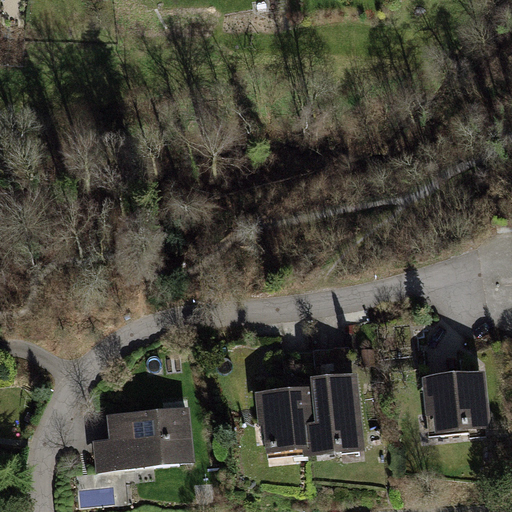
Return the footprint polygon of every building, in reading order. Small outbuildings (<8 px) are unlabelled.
[(374,348),(361,349),(363,366),(376,365),(374,348)] [(486,370),(422,376),(430,438),(494,429),(486,370)] [(309,378),(310,387),(315,423),(306,424),(308,454),(308,458),(365,452),(357,372),(309,378)] [(310,387),(254,393),(257,427),(263,426),(267,458),(308,454),(306,424),(315,423),(310,387)] [(188,408),(105,414),(108,441),(92,443),(94,474),(194,464),(188,408)]
